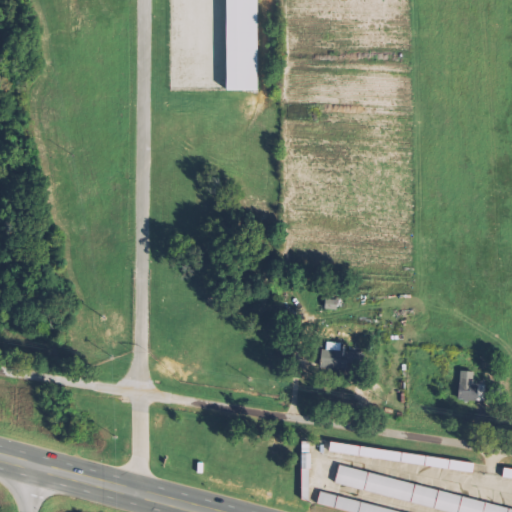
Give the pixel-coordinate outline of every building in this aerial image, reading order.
[(229,0),(230,91),(261,91),(260,0),(229,0)] [(343,343),(329,343),(330,365),(352,364),(351,351),(343,352),(343,343)] [(475,384),(476,371),(462,371),(461,400),(486,401),(487,385),(475,384)] [(475,471),(476,462),(332,443),(331,453),(475,471)] [(336,486),(452,511),(511,511),(511,505),(340,467),(336,486)]
